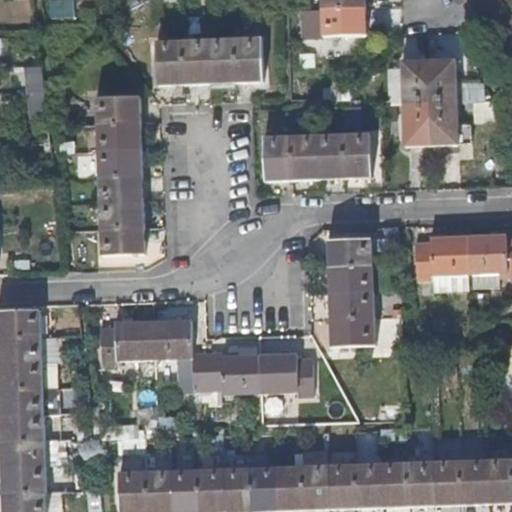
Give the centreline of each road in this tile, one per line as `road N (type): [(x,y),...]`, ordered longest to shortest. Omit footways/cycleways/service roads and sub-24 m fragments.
road 1 (residential): [(213,273),(274,226),(302,217),(511,207)]
road 2 (residential): [(0,296),(171,287),(213,273)]
road 3 (residential): [(213,273),(210,148)]
